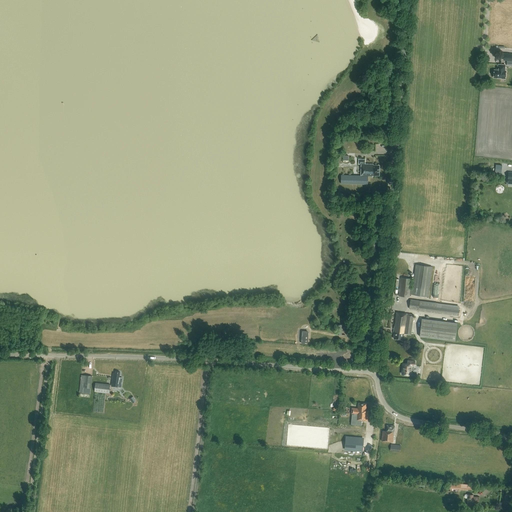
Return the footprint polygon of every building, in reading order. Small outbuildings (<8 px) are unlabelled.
[(511,53),(504,53),(503,60),(511,61),(511,53)] [(505,65),(498,64),(497,70),(494,69),(493,78),(505,79),(506,70),(505,70),(505,65)] [(377,166),(377,165),(373,165),(373,164),(365,164),(365,159),(359,159),(359,164),(361,164),(361,176),(341,175),(341,184),(367,184),(368,176),(373,176),(373,175),(377,175),(378,175),(379,166),(377,166)] [(410,294),(428,297),(432,267),(415,264),(412,288),(411,288),(412,279),(401,277),(398,296),(410,297),(410,294)] [(410,300),(409,309),(459,315),(459,310),(427,306),(428,302),(410,300)] [(411,335),(413,315),(396,312),(394,332),(394,338),(403,340),(403,333),(411,335)] [(457,323),(422,318),(419,337),(455,341),(457,323)] [(414,366),(415,361),(407,360),(407,363),(403,363),(402,374),(410,375),(411,366),(414,366)] [(121,387),(122,378),(119,377),(120,372),(116,371),(115,374),(113,373),(112,386),(121,387)] [(79,392),(90,394),(92,376),(81,375),(79,392)] [(109,393),(110,384),(95,383),(94,392),(109,393)] [(368,421),(368,410),(366,410),(366,404),(358,403),(358,405),(352,405),(352,408),(356,408),(355,420),(363,421),(363,420),(368,421)] [(392,442),(394,426),(387,425),(386,431),(383,431),(382,441),(392,442)] [(362,451),(363,439),(345,437),(344,449),(362,451)] [(465,498),(468,498),(467,504),(472,505),(473,503),(478,504),(479,497),(473,497),(473,495),(468,494),(468,495),(465,494),(464,495),(464,497),(465,498)]
